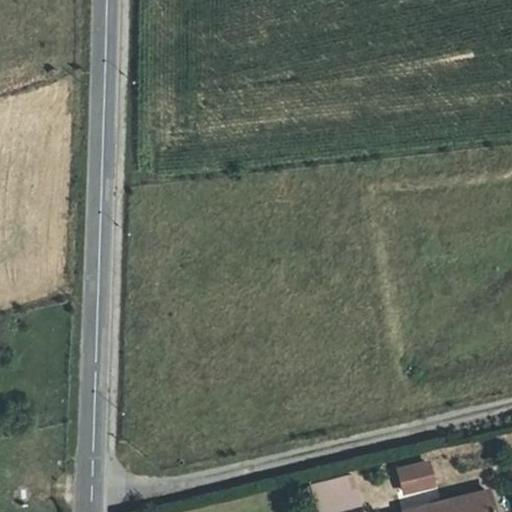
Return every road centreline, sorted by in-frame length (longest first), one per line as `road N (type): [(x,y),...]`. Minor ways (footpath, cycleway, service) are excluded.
road 1 (residential): [(92,511),(108,0)]
road 2 (track): [(511,401),(150,495),(93,496)]
